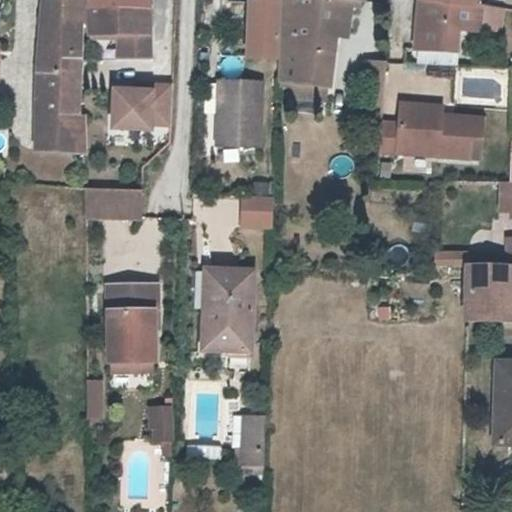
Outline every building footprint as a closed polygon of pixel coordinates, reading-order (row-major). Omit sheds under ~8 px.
[(45,0),(42,117),(77,117),(80,24),(84,24),(84,0),(45,0)] [(90,0),(91,30),(118,31),(145,31),(146,0),(90,0)] [(278,0),(258,0),(259,3),(249,2),(248,42),(257,42),(257,57),(277,57),(278,0)] [(292,83),(319,85),(327,87),(331,87),(337,36),(342,0),(282,0),(279,81),(292,83)] [(357,1),(351,0),(342,0),(337,36),(352,38),(357,1)] [(420,0),(421,2),(417,52),(457,52),(460,30),(480,31),(480,28),(482,8),(482,0),(420,0)] [(482,8),(480,28),(493,29),(495,10),(482,8)] [(495,10),(493,29),(500,30),(502,11),(495,10)] [(118,31),(117,58),(145,58),(145,31),(118,31)] [(247,57),(257,57),(257,42),(248,42),(247,57)] [(457,52),(417,52),(416,68),(455,70),(457,52)] [(382,124),(386,67),(368,66),(363,124),(382,124)] [(214,144),(234,144),(236,82),(216,81),(214,144)] [(236,82),(234,144),(258,145),(260,84),(236,82)] [(327,87),(319,85),(292,83),(291,97),(326,101),(327,87)] [(170,124),(172,85),(150,85),(150,91),(135,90),(112,90),(111,128),(150,129),(150,123),(170,124)] [(402,104),(400,124),(382,124),(379,152),(482,160),(483,143),(485,119),(456,117),(455,123),(443,123),(445,108),(425,106),(402,104)] [(77,117),(42,117),(40,150),(54,150),(87,151),(87,124),(87,117),(77,117)] [(511,184),(502,184),(502,214),(511,214),(511,184)] [(88,191),(87,217),(143,219),(143,215),(144,192),(88,191)] [(270,228),(272,197),(242,195),(240,226),(270,228)] [(465,267),(464,251),(432,253),(433,269),(465,267)] [(511,268),(466,267),(465,320),(511,322),(511,310),(511,268)] [(231,319),(232,275),(203,274),(201,314),(197,313),(196,354),(230,355),(231,319)] [(251,276),(232,275),(231,319),(230,355),(249,356),(251,276)] [(148,366),(148,354),(151,354),(152,308),(156,307),(155,281),(107,282),(108,355),(112,355),(112,366),(148,366)] [(89,367),(89,384),(104,384),(103,363),(89,363),(89,367)] [(511,366),(495,366),(491,448),(511,449),(511,366)] [(104,398),(104,384),(89,384),(89,398),(104,398)] [(171,421),(163,422),(163,435),(172,435),(171,421)] [(242,472),(262,473),(264,424),(243,423),(242,472)] [(219,461),(220,447),(185,446),(184,459),(219,461)]
